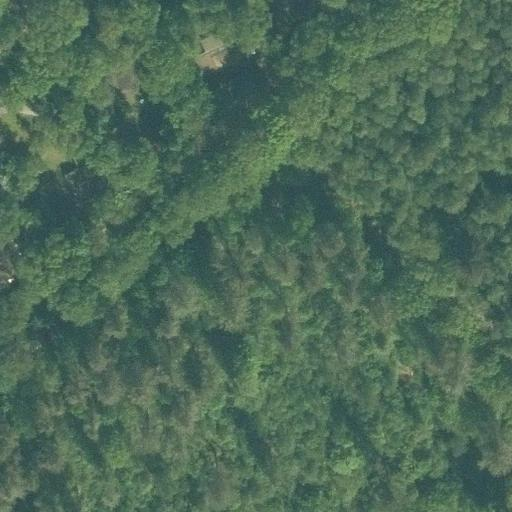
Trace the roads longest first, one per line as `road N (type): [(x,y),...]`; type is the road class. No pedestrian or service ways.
road 1 (track): [(400,0),(0,364)]
road 2 (track): [(511,345),(445,290),(281,109)]
